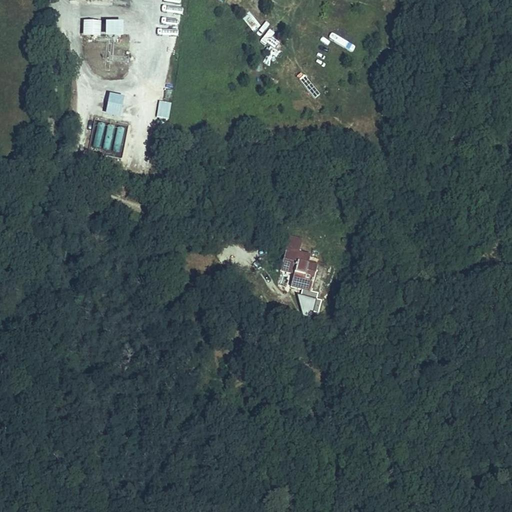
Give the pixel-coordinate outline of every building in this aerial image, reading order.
[(165,10),(164,31),(180,32),(180,10),(165,10)] [(101,36),(101,20),(83,20),(83,36),(101,36)] [(106,20),(105,36),(129,36),(129,21),(106,20)] [(121,116),(124,95),(109,93),(106,114),(121,116)] [(157,118),(169,119),(171,102),(159,101),(157,118)] [(297,253),(299,241),(285,237),(277,271),(293,274),(290,287),(311,292),(315,268),(306,265),(295,263),(297,253)] [(295,263),(306,265),(308,255),(297,253),(295,263)]
